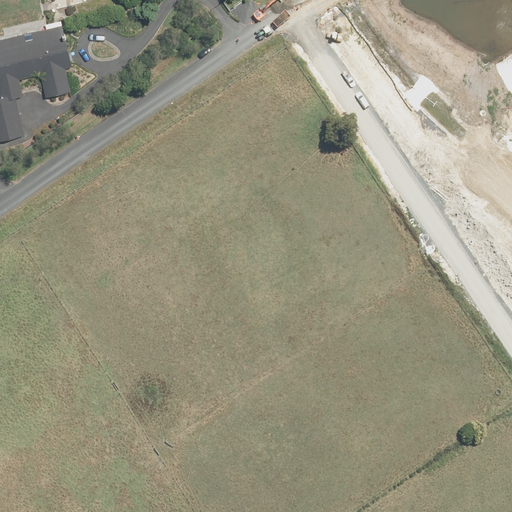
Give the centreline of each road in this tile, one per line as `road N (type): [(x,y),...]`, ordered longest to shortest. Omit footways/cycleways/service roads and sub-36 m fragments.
road 1 (unclassified): [(0,209),(292,0)]
road 2 (residential): [(304,0),(421,184)]
road 3 (residential): [(421,184),(511,328)]
